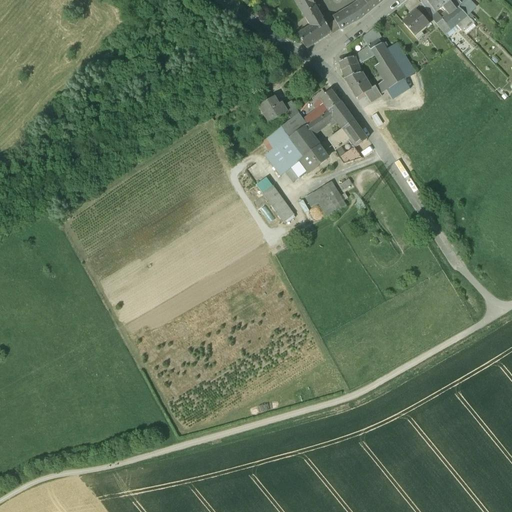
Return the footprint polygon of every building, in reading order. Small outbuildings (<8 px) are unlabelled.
[(311,0),(294,0),(304,15),(316,7),(311,0)] [(364,0),(354,8),(335,20),(340,30),(360,19),(383,0),(364,0)] [(442,8),(436,0),(424,0),(433,11),(438,11),(442,8)] [(449,0),(436,0),(442,8),(449,15),(456,9),(450,2),(451,1),(449,0)] [(457,0),(449,0),(451,1),(450,2),(456,9),(458,8),(462,4),(457,0)] [(417,12),(423,18),(428,13),(421,4),(414,9),(417,12)] [(331,33),(316,7),(304,15),(311,27),(297,36),(306,50),(331,33)] [(458,8),(456,9),(449,15),(442,21),(435,15),(431,19),(437,26),(447,39),(451,35),(449,32),(467,17),(458,8)] [(417,12),(403,24),(414,37),(429,25),(423,18),(417,12)] [(378,39),(372,30),(363,38),(368,46),(378,39)] [(378,39),(368,46),(369,48),(371,51),(382,44),(378,39)] [(384,48),(382,44),(371,51),(374,56),(380,65),(377,67),(391,89),(404,80),(386,51),(384,48)] [(397,44),(386,51),(404,80),(416,73),(397,44)] [(352,58),(339,63),(342,72),(358,66),(374,56),(372,53),(371,51),(369,48),(358,56),(352,57),(352,58)] [(358,66),(342,72),(345,80),(357,99),(365,94),(371,91),(370,90),(361,74),(358,66)] [(375,87),(370,90),(371,91),(365,94),(371,103),(381,97),(384,101),(375,87)] [(340,103),(331,91),(320,98),(324,104),(316,110),(318,114),(321,117),(329,111),(330,111),(329,111),(340,103)] [(282,103),(279,105),(274,98),(260,106),(271,122),(287,113),(287,112),(284,107),(282,103)] [(291,103),(284,107),(287,112),(287,113),(291,120),(298,114),(291,103)] [(353,121),(340,103),(329,111),(330,111),(329,111),(334,118),(343,129),(353,121)] [(334,118),(329,111),(321,117),(308,126),(305,128),(310,136),(334,118)] [(291,120),(289,122),(281,128),(289,139),(305,128),(308,126),(303,120),(299,113),(298,114),(291,120)] [(308,116),(303,120),(308,126),(321,117),(318,114),(310,119),(308,116)] [(343,129),(328,140),(333,147),(335,151),(349,141),(353,148),(354,148),(367,140),(353,121),(343,129)] [(281,128),(262,143),(270,153),(276,149),(289,139),(281,128)] [(305,128),(289,139),(303,158),(319,148),(310,136),(305,128)] [(303,158),(289,139),(276,149),(291,169),(299,163),(304,159),(303,158)] [(369,142),(360,149),(363,152),(372,146),(369,142)] [(319,148),(303,158),(304,159),(299,163),(307,173),(311,170),(312,170),(318,166),(317,165),(327,158),(319,148)] [(362,159),(354,148),(353,148),(339,158),(344,165),(362,159)] [(291,169),(276,149),(270,153),(285,173),(291,169)] [(285,173),(270,153),(265,157),(280,177),(285,173)] [(307,173),(299,163),(291,169),(298,179),(299,178),(299,179),(307,173)] [(346,207),(331,182),(313,194),(327,217),(346,207)] [(273,187),(262,194),(273,208),(284,202),(273,187)] [(284,202),(273,208),(277,214),(288,207),(284,202)] [(288,207),(277,214),(283,222),(294,216),(288,207)]
